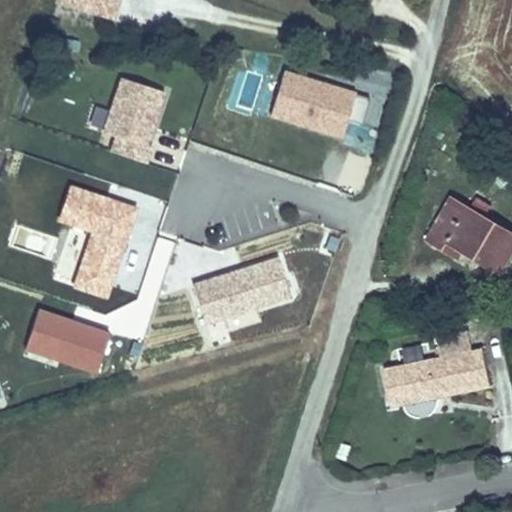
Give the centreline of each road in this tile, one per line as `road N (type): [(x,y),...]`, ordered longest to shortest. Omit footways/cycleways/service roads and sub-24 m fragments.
road 1 (unclassified): [(281,511),(433,46)]
road 2 (residential): [(343,511),(511,481)]
